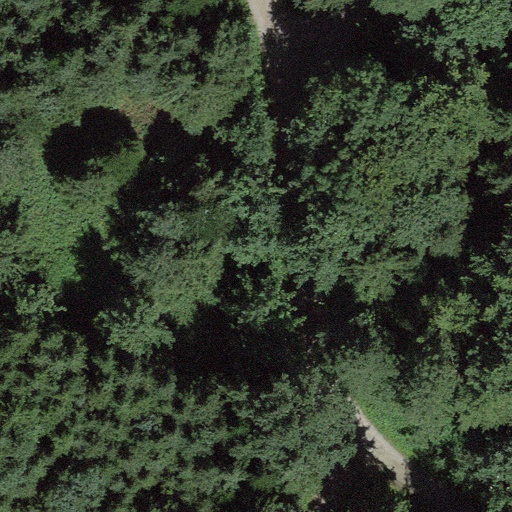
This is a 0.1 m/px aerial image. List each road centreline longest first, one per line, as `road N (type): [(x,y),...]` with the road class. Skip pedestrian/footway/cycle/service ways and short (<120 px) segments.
road 1 (track): [(359,0),(299,65),(298,131),(348,458),(324,511)]
road 2 (track): [(466,511),(348,458)]
